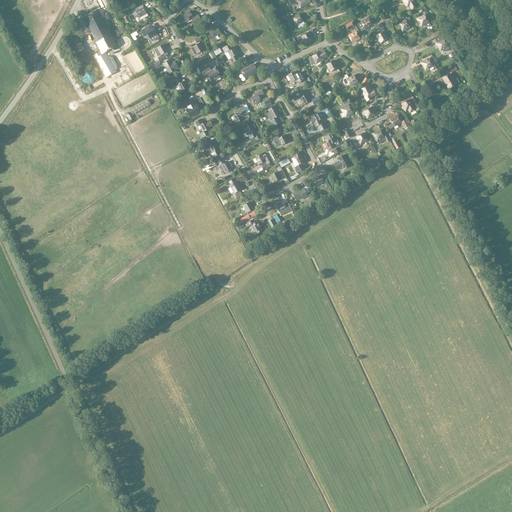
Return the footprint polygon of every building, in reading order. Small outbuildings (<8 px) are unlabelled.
[(309,0),(297,0),(296,1),(300,8),(310,3),(309,0)] [(416,7),(414,3),(412,0),(402,0),(404,3),(405,2),(408,7),(409,6),(411,10),(416,7)] [(134,17),(138,15),(141,20),(148,16),(143,8),(138,10),(137,8),(131,12),(134,17)] [(83,18),(101,52),(100,53),(100,52),(93,56),(106,77),(116,71),(105,53),(117,46),(97,10),(83,18)] [(180,22),(184,20),(186,23),(191,20),(194,24),(201,21),(198,15),(193,18),(189,11),(186,13),(187,14),(178,19),(180,22)] [(305,25),(303,22),(299,14),(291,18),(293,21),(294,20),(298,28),(305,25)] [(424,15),(417,19),(418,22),(419,21),(422,26),(428,23),(424,15)] [(361,31),(364,29),(369,26),(370,27),(372,25),(367,17),(365,18),(366,19),(360,22),(357,24),(361,31)] [(405,20),(398,24),(399,26),(400,26),(403,31),(409,28),(405,20)] [(354,27),(351,22),(344,26),(347,31),(354,27)] [(152,25),(150,26),(141,31),(145,36),(144,37),(146,39),(149,40),(150,39),(151,42),(158,38),(153,29),(155,28),(152,25)] [(204,30),(206,34),(210,32),(211,35),(208,36),(210,40),(220,34),(217,27),(214,29),(212,25),(204,30)] [(380,34),(377,35),(379,40),(379,41),(380,44),(387,40),(383,32),(385,31),(383,28),(381,25),(378,26),(380,28),(380,29),(378,30),(380,34)] [(127,31),(124,26),(118,29),(121,34),(127,31)] [(300,36),(297,38),(299,41),(302,39),(304,43),(309,40),(310,41),(313,40),(312,39),(316,37),(312,29),(308,31),(309,32),(301,37),(300,36)] [(129,34),(134,39),(136,38),(134,36),(137,34),(134,30),(129,34)] [(355,32),(349,35),(352,40),(351,41),(352,43),(359,39),(355,32)] [(434,40),(436,43),(436,44),(437,46),(438,46),(441,50),(442,50),(443,52),(445,52),(448,50),(449,48),(448,46),(447,46),(443,40),(444,39),(441,35),(434,40)] [(77,36),(66,42),(80,68),(91,62),(77,36)] [(194,55),(197,54),(203,50),(199,43),(190,48),(194,55)] [(233,48),(231,44),(222,49),(224,53),(227,52),(231,58),(228,60),(231,65),(240,59),(237,55),(238,55),(234,48),(233,48)] [(159,47),(154,50),(158,57),(160,55),(162,59),(169,55),(166,51),(167,50),(166,50),(163,45),(159,47)] [(320,60),(321,61),(327,57),(324,51),(320,53),(319,52),(310,58),(309,59),(312,64),(320,60)] [(426,70),(432,67),(428,59),(423,62),(420,63),(422,66),(423,65),(426,70)] [(165,67),(168,74),(171,72),(172,74),(176,72),(175,70),(178,68),(174,62),(171,64),(170,62),(170,61),(169,60),(162,64),(164,68),(165,67)] [(338,68),(333,61),(326,65),(328,67),(329,67),(331,72),(338,68)] [(246,78),(255,73),(257,72),(253,65),(242,71),(246,78)] [(90,67),(88,66),(86,67),(84,67),(82,69),(80,71),(79,73),(79,75),(79,77),(80,79),(81,81),(83,83),(85,83),(88,84),(90,84),(92,83),(94,81),(95,80),(96,78),(97,75),(96,73),(95,71),(94,69),(92,68),(90,67)] [(207,74),(211,80),(211,82),(220,77),(219,74),(219,72),(218,73),(215,67),(210,69),(208,66),(200,70),(203,76),(207,74)] [(304,80),(300,72),(296,75),(294,72),(287,75),(291,82),(296,80),(297,84),(304,80)] [(451,77),(449,74),(442,79),(448,90),(456,85),(459,83),(457,80),(457,78),(454,80),(452,76),(451,77)] [(342,80),(342,81),(343,83),(344,84),(345,85),(346,85),(347,85),(349,85),(349,86),(355,83),(355,84),(358,83),(354,75),(348,78),(346,75),(344,76),(345,77),(344,78),(343,79),(342,80)] [(174,82),(176,85),(174,86),(178,92),(179,94),(181,92),(188,89),(184,82),(182,82),(180,78),(174,82)] [(371,99),(370,98),(376,94),(373,89),(371,91),(368,86),(360,90),(364,97),(366,101),(371,99)] [(254,97),(250,98),(248,99),(250,103),(252,102),(254,105),(261,101),(258,97),(263,94),(261,90),(253,94),(254,97)] [(300,98),(304,105),(310,101),(306,94),(300,98)] [(262,100),(265,106),(270,103),(267,97),(262,100)] [(318,97),(311,100),(314,107),(318,105),(317,103),(321,102),(318,97)] [(182,108),(189,104),(186,98),(179,102),(182,108)] [(401,104),(403,108),(402,109),(403,112),(405,111),(405,112),(408,110),(410,113),(415,110),(418,108),(413,98),(401,104)] [(148,100),(129,110),(132,115),(150,105),(148,100)] [(363,112),(367,119),(372,116),(372,117),(375,115),(375,114),(377,113),(373,106),(377,104),(376,101),(370,104),(372,107),(371,107),(371,108),(363,112)] [(345,102),(339,106),(341,110),(340,110),(342,113),(343,112),(345,117),(353,113),(347,103),(345,102)] [(197,109),(195,105),(193,103),(187,107),(189,112),(187,113),(190,118),(200,112),(198,108),(197,109)] [(266,114),(270,121),(273,125),(271,126),(274,131),(283,126),(281,123),(284,121),(282,118),(281,119),(276,109),(277,109),(275,106),(271,108),(272,111),(266,114)] [(243,120),(242,118),(244,117),(243,116),(247,114),(243,107),(239,109),(239,110),(234,112),(235,115),(232,116),(236,123),(243,120)] [(310,118),(309,119),(312,125),(314,124),(316,128),(318,126),(320,131),(327,128),(324,123),(322,124),(319,117),(317,113),(310,117),(310,118)] [(387,124),(390,129),(393,127),(393,126),(398,123),(398,124),(401,123),(397,116),(389,120),(390,122),(387,124)] [(206,122),(206,121),(202,123),(200,119),(194,122),(197,127),(198,127),(199,130),(201,129),(203,132),(200,133),(203,138),(209,135),(206,130),(209,128),(209,127),(212,125),(210,121),(206,122)] [(410,127),(406,120),(405,120),(403,121),(401,122),(405,130),(410,127)] [(243,129),(249,140),(254,138),(255,141),(261,138),(259,135),(253,124),(243,129)] [(378,144),(385,140),(387,142),(389,141),(386,135),(384,137),(380,130),(372,134),(374,137),(375,136),(378,141),(377,142),(378,144)] [(357,140),(354,142),(356,146),(357,147),(360,146),(359,144),(360,144),(365,141),(365,142),(368,140),(364,133),(356,138),(357,140)] [(324,144),(323,144),(325,148),(326,147),(328,150),(334,147),(339,144),(337,141),(335,142),(331,134),(326,137),(328,141),(324,143),(324,144)] [(284,135),(278,139),(277,138),(273,140),(276,146),(280,144),(282,146),(288,142),(284,135)] [(215,143),(210,146),(210,145),(205,148),(210,155),(211,155),(213,158),(221,154),(215,143)] [(296,162),(292,164),(294,168),(293,168),(296,173),(305,169),(303,165),(304,164),(303,163),(305,162),(302,155),(300,152),(293,156),(296,162)] [(255,158),(257,162),(256,163),(257,166),(259,165),(265,161),(267,164),(272,161),(268,153),(262,156),(262,154),(261,155),(261,154),(259,155),(259,156),(255,158)] [(336,159),(338,161),(333,164),(337,170),(341,168),(342,170),(351,166),(345,154),(336,159)] [(221,166),(220,168),(221,171),(222,174),(225,173),(227,173),(228,171),(229,170),(232,169),(229,161),(223,164),(222,164),(222,165),(221,166)] [(281,179),(277,172),(270,176),(274,183),(281,179)] [(309,181),(313,189),(317,186),(324,182),(320,176),(313,179),(309,181)] [(235,179),(228,182),(234,194),(235,195),(235,196),(237,200),(243,197),(240,193),(239,191),(241,190),(235,179)] [(292,194),(296,201),(302,197),(303,199),(308,196),(306,194),(309,192),(306,186),(292,194)] [(286,200),(275,205),(280,215),(291,210),(286,200)] [(253,209),(249,202),(243,206),(247,213),(253,209)] [(255,222),(254,219),(245,224),(247,227),(251,225),(256,234),(263,231),(258,221),(255,222)]
